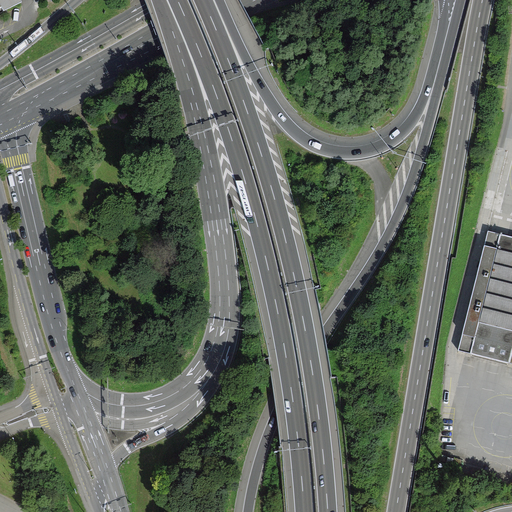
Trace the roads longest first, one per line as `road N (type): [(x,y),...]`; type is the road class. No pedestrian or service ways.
road 1 (motorway): [(453,24),(404,201),(284,399),(248,511)]
road 2 (motorway): [(176,0),(247,189),(286,359),(304,511)]
road 3 (motorway): [(327,511),(298,292),(256,140),(203,0)]
road 4 (motorway): [(395,511),(482,0)]
road 5 (motorway): [(444,20),(416,114),(386,143),(345,152),(311,144),(283,120),(209,0)]
road 6 (motorway): [(164,0),(208,171),(224,323)]
road 7 (unknown): [(511,134),(451,350),(463,371),(511,386)]
road 8 (secondary): [(56,372),(0,150)]
road 9 (motorway): [(224,323),(190,382),(151,403),(111,404),(56,372)]
road 10 (primary): [(161,0),(0,89)]
road 11 (primary): [(90,73),(255,0)]
road 12 (motorway): [(203,396),(133,424),(98,420),(66,402)]
road 13 (motorway): [(203,396),(113,459),(97,487)]
road 14 (motorway): [(90,73),(205,0)]
